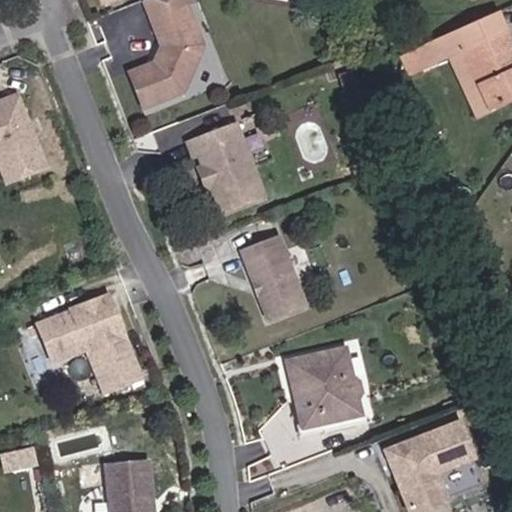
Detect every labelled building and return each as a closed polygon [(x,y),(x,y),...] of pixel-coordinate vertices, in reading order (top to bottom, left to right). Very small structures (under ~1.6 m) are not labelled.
[(202,48),(186,6),(149,20),(159,47),(153,63),(129,73),(142,110),(182,94),(187,83),(182,81),(193,56),(198,58),(202,48)] [(511,98),(511,50),(495,13),(434,40),(442,59),(449,56),(461,51),(488,109),(511,98)] [(412,73),(442,59),(434,40),(404,53),(412,73)] [(488,109),(461,51),(449,56),(476,115),(488,109)] [(187,83),(198,58),(193,56),(182,81),(187,83)] [(44,168),(15,96),(0,102),(0,169),(5,183),(44,168)] [(208,115),(212,126),(236,118),(232,107),(208,115)] [(262,198),(233,123),(187,141),(192,157),(197,155),(202,167),(210,188),(221,214),(262,198)] [(210,188),(202,167),(196,169),(205,191),(210,188)] [(476,243),(488,226),(476,218),(464,235),(476,243)] [(471,250),(476,243),(464,235),(459,242),(471,250)] [(305,307),(277,236),(240,251),(252,283),(257,285),(260,292),(257,296),(267,321),(305,307)] [(116,336),(109,319),(115,316),(107,295),(68,310),(68,312),(36,325),(51,363),(85,351),(102,394),(140,380),(122,333),(116,336)] [(504,300),(498,302),(504,319),(510,317),(504,300)] [(483,325),(504,319),(498,302),(478,308),(483,325)] [(122,333),(115,316),(109,319),(116,336),(122,333)] [(345,348),(284,361),(291,391),(298,389),(300,400),(314,397),(320,425),(360,417),(356,400),(360,394),(358,381),(352,378),(345,348)] [(298,389),(291,391),(300,430),(320,425),(314,397),(300,400),(298,389)] [(462,425),(389,453),(411,511),(424,511),(449,503),(440,479),(443,473),(476,460),(462,425)] [(23,455),(0,461),(3,473),(26,467),(23,455)] [(151,511),(147,464),(106,468),(110,511),(151,511)]
